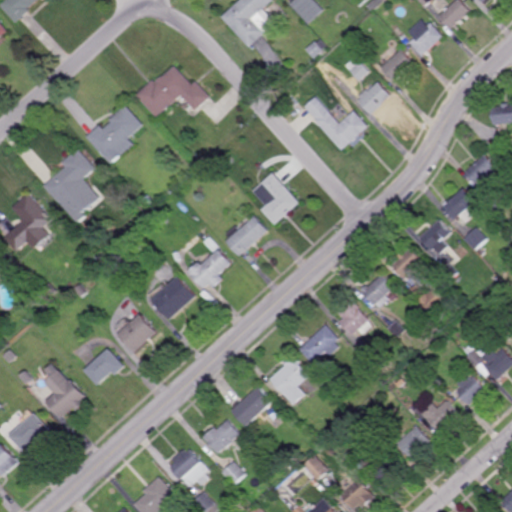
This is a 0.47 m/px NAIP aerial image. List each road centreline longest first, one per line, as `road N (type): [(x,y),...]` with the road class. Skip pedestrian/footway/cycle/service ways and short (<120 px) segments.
road 1 (residential): [(47,511),(413,180),(462,99),(511,50)]
road 2 (residential): [(145,0),(200,36),(369,222)]
road 3 (residential): [(0,134),(148,0)]
